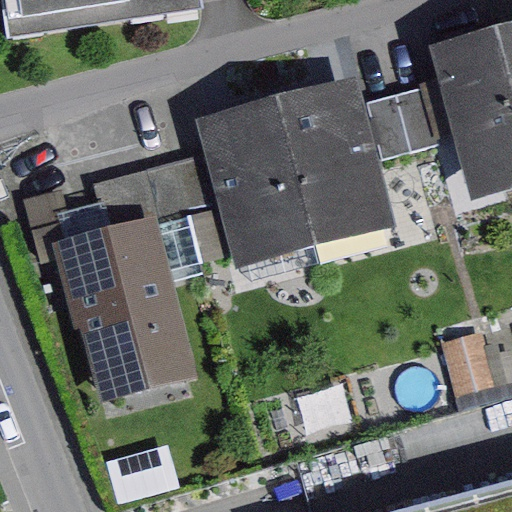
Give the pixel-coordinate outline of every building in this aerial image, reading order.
[(199,0),(1,0),(8,37),(200,8),(199,0)] [(477,40),(444,49),(465,127),(481,123),(496,182),(511,177),(511,43),(481,52),(477,40)] [(382,161),(439,146),(424,89),(367,105),(382,161)] [(348,95),(279,113),(310,230),(380,212),(348,95)] [(279,113),(209,131),(241,249),(310,230),(279,113)] [(146,172),(161,228),(216,213),(201,157),(146,172)] [(146,172),(93,186),(109,244),(151,233),(161,228),(146,172)] [(109,244),(65,256),(82,322),(87,321),(104,387),(151,375),(146,357),(181,348),(151,233),(109,244)] [(111,465),(124,506),(183,487),(170,446),(111,465)] [(511,511),(511,486),(414,511),(511,511)]
